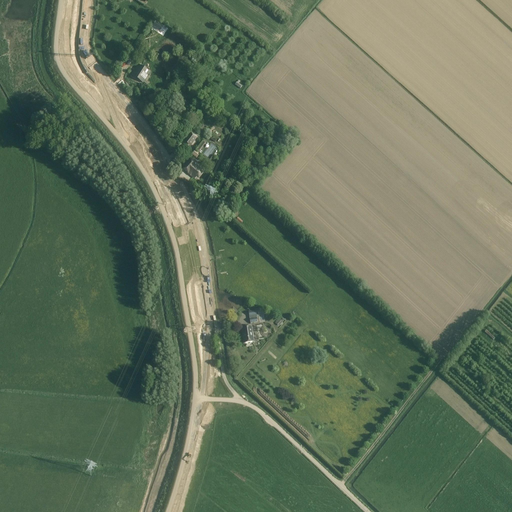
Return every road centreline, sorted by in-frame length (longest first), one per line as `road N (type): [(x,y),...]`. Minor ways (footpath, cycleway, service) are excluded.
road 1 (unclassified): [(195,396),(175,244),(142,168),(58,63),(60,0)]
road 2 (unclassified): [(367,511),(259,410),(195,396)]
